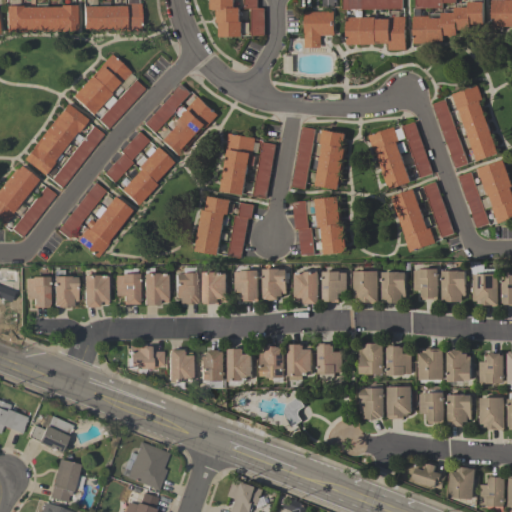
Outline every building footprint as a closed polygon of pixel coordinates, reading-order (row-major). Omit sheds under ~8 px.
[(75,33),(52,33),(52,30),(22,30),(22,32),(5,32),(5,6),(7,6),(7,0),(19,0),(19,6),(21,6),(21,7),(59,7),(59,6),(75,6),(75,33)] [(140,3),(141,31),(125,31),(125,30),(87,30),(87,29),(82,29),(82,7),(123,6),(123,3),(126,3),(125,0),(138,0),(138,3),(140,3)] [(233,0),(233,8),(239,8),(239,22),(241,22),(241,37),(218,37),(218,23),(215,23),(215,11),(210,11),(210,9),(208,9),(208,0),(233,0)] [(264,36),(250,36),(250,9),(244,9),(244,0),(256,0),(257,8),(264,8),(264,36)] [(401,0),(402,9),(341,9),(341,0),(401,0)] [(455,0),(455,2),(442,2),(442,8),(415,8),(415,0),(455,0)] [(511,27),(491,27),(491,0),(511,0),(511,27)] [(470,31),(456,31),(456,37),(443,37),(443,41),(428,41),(428,43),(412,43),(412,16),(427,16),(427,18),(441,18),(441,13),(455,13),(455,8),(468,8),(468,2),(483,2),(484,25),(470,25),(470,31)] [(333,11),(334,35),(320,35),(320,48),(304,48),(303,12),(333,11)] [(345,17),(360,17),(360,18),(375,18),(375,20),(388,19),(388,17),(405,17),(405,50),(388,50),(388,43),(375,43),(375,45),(361,45),(361,44),(345,44),(345,17)] [(90,115),(71,97),(90,77),(91,78),(101,68),(99,66),(110,54),(129,73),(119,84),(118,83),(108,93),(115,99),(106,109),(101,104),(99,106),(103,110),(98,115),(94,111),(90,115)] [(92,116),(98,120),(122,91),(124,92),(135,79),(128,73),(92,116)] [(97,120),(134,80),(143,89),(107,129),(97,120)] [(180,84),(189,92),(152,132),(143,123),(180,84)] [(451,95),(477,86),(489,123),(488,124),(490,131),(492,130),(498,149),(497,149),(498,155),(477,162),(472,146),(467,148),(464,139),(468,137),(462,121),(456,123),(452,111),(457,110),(451,95)] [(159,141),(170,129),(165,123),(169,118),(172,121),(173,118),(177,122),(188,110),(186,108),(197,97),(217,116),(206,127),(205,127),(180,153),(179,152),(176,156),(159,141)] [(455,168),(432,104),(445,100),(467,164),(455,168)] [(87,121),(76,134),(75,132),(66,143),(69,146),(63,154),(60,151),(58,153),(61,155),(56,161),(54,159),(51,162),(53,163),(51,166),(56,170),(50,177),(45,173),(43,176),(23,160),(32,148),(34,149),(57,119),(56,118),(66,104),(87,121)] [(420,178),(402,127),(414,122),(432,173),(420,178)] [(51,180),(92,126),(102,134),(61,188),(51,180)] [(291,187),(301,127),(314,130),(304,189),(291,187)] [(411,183),(390,190),(388,186),(387,186),(374,150),(373,151),(368,136),(393,127),(394,130),(401,127),(404,138),(398,140),(399,142),(397,143),(397,144),(403,142),(406,151),(400,153),(411,183)] [(320,156),(315,155),(317,145),(320,145),(320,143),(316,142),(317,133),(322,134),(322,131),(345,134),(343,149),(345,149),(340,185),(338,185),(337,190),(315,187),(320,156)] [(119,152),(137,132),(147,140),(129,160),(131,162),(112,183),(103,174),(121,154),(119,152)] [(227,134),(254,139),(252,155),(249,154),(249,156),(254,157),(252,167),(247,166),(242,196),(220,193),(221,185),(219,185),(225,150),(224,150),(227,134)] [(252,196),(262,143),(275,145),(265,198),(252,196)] [(172,164),(153,185),(154,186),(135,207),(119,191),(131,178),(127,175),(132,170),(135,173),(138,170),(136,168),(138,166),(135,163),(141,156),(144,159),(147,156),(144,154),(150,147),(153,150),(155,148),(172,164)] [(503,161),(511,188),(511,218),(497,224),(491,208),(493,208),(489,196),(487,196),(478,170),(503,161)] [(0,224),(0,190),(19,167),(37,181),(11,213),(13,214),(3,227),(0,224)] [(476,228),(458,177),(470,172),(488,223),(476,228)] [(441,237),(423,186),(435,182),(453,233),(441,237)] [(56,231),(93,183),(104,191),(66,239),(56,231)] [(55,195),(21,238),(10,229),(44,187),(55,195)] [(409,252),(403,237),(404,236),(391,198),(413,190),(426,228),(429,227),(435,243),(409,252)] [(217,256),(195,253),(196,247),(194,246),(200,210),(203,210),(205,198),(207,198),(207,197),(230,200),(229,205),(233,205),(231,214),(228,213),(227,216),(224,215),(217,256)] [(324,255),(322,238),(319,239),(318,229),(321,229),(320,227),(318,228),(318,226),(312,226),(312,224),(315,223),(314,216),(316,215),(315,200),(337,197),(338,202),(339,202),(342,225),(344,225),(347,253),(324,255)] [(74,241),(84,228),(87,230),(96,218),(93,215),(100,206),(103,209),(112,198),(130,211),(126,216),(127,217),(106,245),(107,246),(97,259),(74,241)] [(314,255),(300,256),(297,230),(295,230),(292,203),(305,201),(307,228),(311,228),(314,255)] [(306,216),(315,215),(315,201),(306,201),(306,216)] [(240,258),(226,256),(234,216),(237,216),(239,203),(253,206),(250,219),(247,219),(240,258)] [(472,265),(484,265),(484,268),(496,268),(496,275),(497,275),(497,307),(482,307),(482,305),(477,305),(477,302),(474,302),(474,276),(472,276),(472,265)] [(196,267),(196,274),(197,274),(198,303),(195,303),(195,304),(192,304),(192,305),(183,305),(183,304),(178,304),(178,298),(174,298),(174,275),(180,275),(180,274),(182,274),(182,267),(196,267)] [(294,274),(302,274),(302,272),(305,272),(305,268),(316,268),(316,272),(317,272),(317,303),(316,303),(316,305),(304,305),(304,303),(302,303),(302,301),(294,301),(294,274)] [(76,278),(76,302),(72,302),(72,307),(68,307),(68,309),(59,309),(59,308),(57,308),(57,307),(53,307),(52,277),(53,277),(53,270),(63,270),(63,277),(70,277),(70,278),(76,278)] [(285,271),(285,294),(282,294),(282,297),(277,297),(277,300),(275,300),(275,301),(266,301),(266,300),(262,300),(262,270),(279,270),(279,271),(285,271)] [(438,270),(438,300),(421,300),(421,291),(413,291),(413,271),(420,271),(420,270),(438,270)] [(257,302),(242,302),(242,293),(234,293),(234,272),(240,272),(257,272),(257,302)] [(346,294),(338,294),(338,303),(322,303),(322,272),(339,272),(339,273),(346,273),(346,294)] [(378,272),(378,304),(362,304),(362,301),(358,301),(358,300),(354,300),(354,272),(378,272)] [(462,302),(458,302),(458,303),(445,303),(445,301),(442,301),(442,272),(459,272),(459,273),(466,273),(466,296),(462,296),(462,302)] [(202,273),(218,273),(218,274),(226,274),(226,303),(218,303),(218,304),(202,304),(202,273)] [(405,274),(405,298),(401,298),(401,304),(385,304),(385,303),(382,303),(382,273),(399,273),(399,274),(405,274)] [(143,306),(143,274),(158,274),(158,276),(166,276),(166,302),(158,302),(158,306),(143,306)] [(123,305),(123,297),(114,297),(114,277),(121,276),(120,275),(138,275),(138,305),(123,305)] [(83,307),(83,277),(98,277),(98,278),(106,278),(106,305),(98,305),(98,307),(97,307),(97,309),(84,309),(84,307),(83,307)] [(502,277),(511,277),(511,306),(505,306),(505,304),(502,304),(502,277)] [(48,308),(33,308),(33,300),(25,300),(25,279),(31,279),(31,278),(48,278),(48,308)] [(0,285),(14,291),(10,302),(0,298),(0,285)] [(311,346),(311,376),(303,376),(303,377),(302,377),(302,381),(289,381),(289,377),(288,377),(287,345),(303,344),(303,346),(311,346)] [(359,375),(359,350),(362,350),(362,346),(367,346),(367,345),(379,345),(379,346),(383,346),(383,376),(365,376),(365,375),(359,375)] [(411,355),(411,375),(405,375),(405,377),(387,377),(387,345),(403,345),(403,355),(411,355)] [(150,346),(150,352),(163,352),(163,366),(157,366),(157,368),(151,368),(151,369),(134,369),(134,366),(129,366),(129,346),(150,346)] [(317,346),(333,346),(333,353),(341,353),(341,375),(333,375),(333,379),(331,379),(331,381),(324,381),(324,379),(319,379),(319,375),(317,375),(317,346)] [(283,349),(283,379),(266,379),(266,378),(259,378),(259,353),(263,353),(263,348),(268,348),(268,347),(276,347),(276,348),(279,348),(279,349),(283,349)] [(227,350),(242,350),(242,351),(251,351),(251,381),(243,381),(243,382),(227,382),(227,350)] [(419,382),(419,355),(422,355),(422,352),(427,352),(427,350),(443,350),(443,382),(419,382)] [(190,353),(190,382),(182,382),(182,388),(175,388),(175,386),(168,386),(168,383),(167,383),(167,353),(168,353),(168,351),(182,351),(182,353),(190,353)] [(222,353),(222,382),(206,382),(206,381),(199,381),(199,357),(203,357),(203,355),(207,355),(207,351),(210,351),(216,351),(216,352),(219,351),(219,353),(222,353)] [(471,356),(471,382),(465,382),(465,383),(447,383),(447,353),(450,353),(450,352),(463,352),(463,355),(467,355),(467,356),(471,356)] [(503,355),(503,384),(485,384),(485,383),(479,383),(479,363),(487,363),(487,355),(503,355)] [(411,388),(411,414),(408,414),(408,417),(404,417),(404,419),(387,419),(387,388),(411,388)] [(383,419),(380,419),(380,420),(377,420),(377,421),(368,421),(368,419),(364,419),(364,415),(360,415),(360,390),(365,390),(383,390),(383,419)] [(444,424),(428,424),(428,422),(427,422),(427,415),(419,415),(419,395),(426,395),(426,394),(444,394),(444,424)] [(448,426),(448,396),(465,396),(465,397),(472,397),(472,421),(468,421),(468,424),(463,424),(463,428),(451,428),(451,426),(448,426)] [(304,407),(298,411),(298,412),(297,413),(297,414),(297,416),(301,421),(292,428),(285,418),(284,416),(284,414),(284,412),(284,410),(284,408),(285,406),(286,405),(288,403),(297,397),(304,407)] [(504,399),(504,430),(488,430),(488,428),(484,428),(484,426),(480,426),(480,399),(504,399)] [(0,401),(10,406),(8,411),(27,418),(24,425),(25,426),(21,435),(2,427),(0,432),(0,401)] [(60,454),(37,443),(37,442),(27,437),(33,425),(44,431),(51,416),(72,426),(68,433),(69,434),(60,454)] [(140,442),(169,453),(163,469),(166,470),(158,491),(152,489),(152,488),(127,478),(138,448),(138,447),(140,442)] [(66,503),(49,498),(53,486),(51,485),(58,460),(79,466),(72,493),(71,493),(70,496),(68,496),(66,503)] [(413,480),(416,469),(418,469),(420,462),(435,467),(434,472),(440,474),(445,476),(441,489),(435,488),(435,489),(415,483),(415,481),(413,480)] [(475,470),(472,501),(448,499),(451,473),(455,473),(455,470),(459,470),(459,468),(475,470)] [(505,479),(504,507),(486,507),(486,505),(479,505),(480,485),(488,485),(488,478),(505,479)] [(229,511),(234,500),(227,497),(232,480),(240,482),(240,483),(262,491),(256,507),(251,505),(248,511),(229,511)] [(157,498),(153,510),(156,511),(155,511),(124,511),(128,502),(136,505),(136,503),(139,504),(143,493),(157,498)] [(38,511),(39,510),(41,511),(44,503),(72,511),(38,511)]
